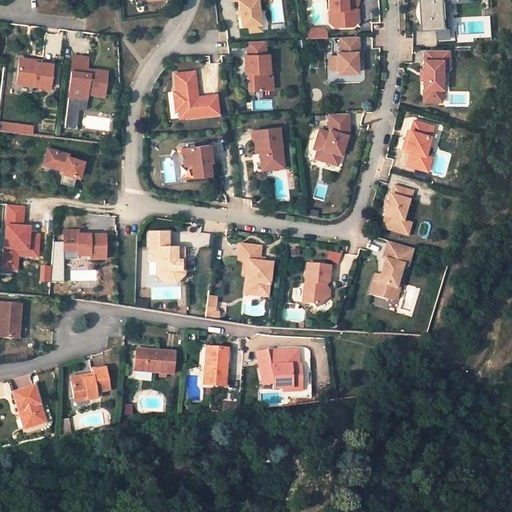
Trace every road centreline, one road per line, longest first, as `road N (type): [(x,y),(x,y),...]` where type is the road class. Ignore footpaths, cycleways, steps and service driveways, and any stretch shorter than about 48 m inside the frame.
road 1 (residential): [(392,0),(392,75),(359,215),(320,234),(141,204),(132,191),(134,101),(192,0)]
road 2 (residential): [(241,329),(104,311),(79,327),(58,358),(0,371)]
